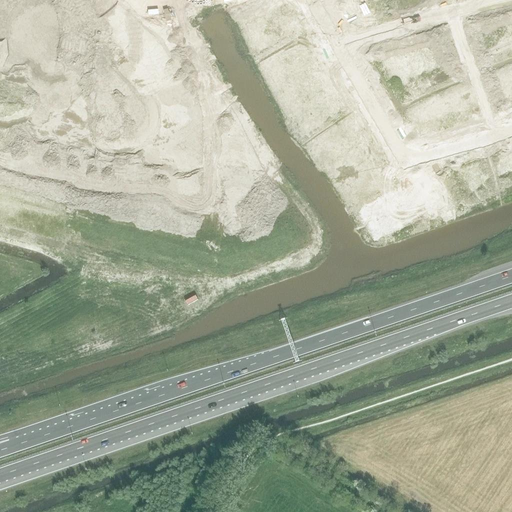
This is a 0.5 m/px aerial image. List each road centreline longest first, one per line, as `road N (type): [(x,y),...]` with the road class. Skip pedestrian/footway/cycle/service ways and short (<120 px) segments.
road 1 (trunk): [(0,475),(511,301)]
road 2 (trunk): [(511,276),(13,446)]
road 3 (residential): [(336,44),(511,0)]
road 4 (residential): [(336,44),(405,160)]
